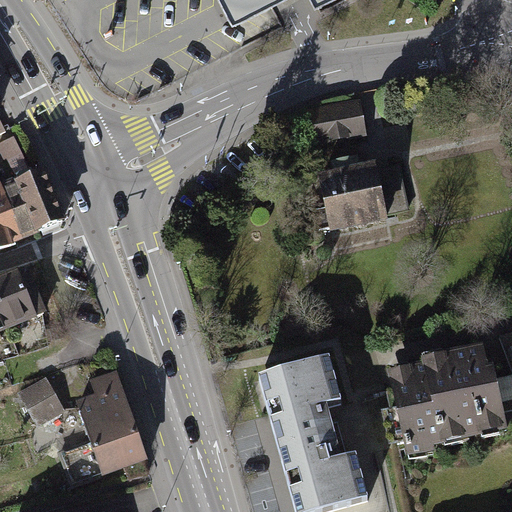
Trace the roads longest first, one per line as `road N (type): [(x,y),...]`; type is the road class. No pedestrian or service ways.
road 1 (residential): [(93,178),(291,80),(511,33)]
road 2 (primary): [(209,511),(113,226)]
road 3 (primary): [(93,178),(0,7)]
